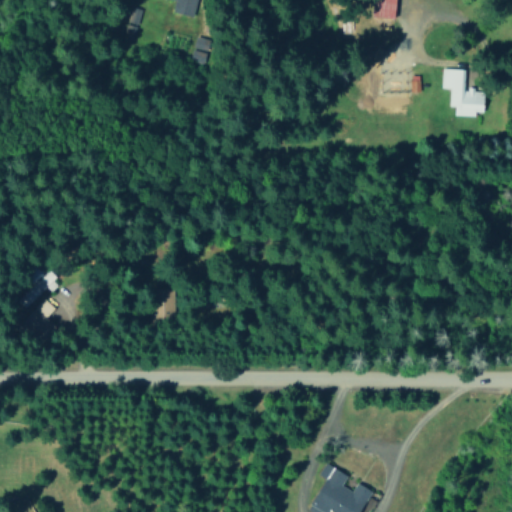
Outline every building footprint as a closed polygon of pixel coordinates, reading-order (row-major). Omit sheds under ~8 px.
[(192,16),(195,0),(174,0),(171,11),(192,16)] [(395,0),(372,0),(372,17),(395,17),(395,0)] [(139,9),(126,6),(120,30),(133,33),(139,9)] [(209,40),(196,36),(188,60),(201,65),(209,40)] [(452,115),(474,115),(475,111),(483,111),(484,90),(463,88),(464,69),(440,67),(439,87),(449,88),(448,106),(453,106),(452,115)] [(170,320),(171,290),(150,289),(150,319),(170,320)] [(357,511),(369,489),(355,482),(350,490),(340,485),(346,474),(323,462),(317,475),(323,478),(305,511),(357,511)]
